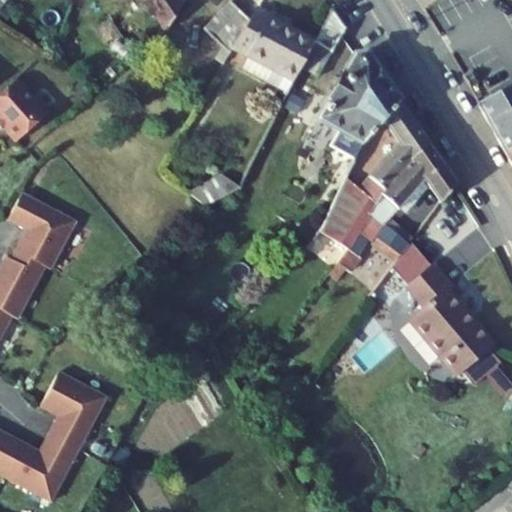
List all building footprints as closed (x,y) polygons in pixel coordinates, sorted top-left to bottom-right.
[(130,0),(131,1),(133,0),(139,0),(147,11),(152,8),(167,31),(184,0),(130,0)] [(222,47),(229,54),(233,47),(249,20),(230,2),(203,30),(222,47)] [(314,41),(268,16),(270,14),(257,7),(249,20),(233,47),(248,56),(293,80),(301,66),(315,41),(314,41)] [(301,66),(319,76),(346,27),(332,7),(331,10),(314,41),(315,41),(301,66)] [(222,47),(214,60),(223,64),(229,54),(222,47)] [(346,72),(321,116),(363,140),(381,120),(398,101),(365,55),(355,55),(352,60),(350,62),(346,68),(346,72)] [(241,70),(286,93),(293,80),(248,56),(241,70)] [(472,71),(463,76),(471,88),(479,83),(480,79),(478,73),(473,72),(472,71)] [(47,113),(17,79),(0,93),(0,122),(17,141),(47,113)] [(479,105),(505,154),(511,150),(511,86),(480,104),(479,105)] [(389,132),(407,113),(398,101),(381,120),(389,132)] [(397,143),(357,188),(354,191),(359,195),(353,203),(335,241),(348,249),(349,250),(349,249),(359,233),(367,220),(380,195),(409,161),(427,143),(407,113),(389,132),(397,143)] [(330,141),(329,143),(336,148),(337,145),(340,147),(341,144),(357,153),(362,141),(363,140),(321,116),(314,129),(329,137),(328,140),(330,141)] [(430,188),(440,203),(456,183),(446,170),(427,143),(409,161),(380,195),(367,220),(359,233),(373,242),(385,226),(384,225),(394,214),(424,179),(430,188)] [(239,187),(238,187),(224,173),(191,191),(205,206),(239,187)] [(357,188),(346,177),(323,228),(319,231),(335,241),(353,203),(359,195),(354,191),(357,188)] [(394,214),(401,220),(430,188),(424,179),(394,214)] [(22,193),(7,220),(14,223),(23,228),(27,221),(33,225),(26,238),(24,237),(17,251),(46,267),(50,268),(75,221),(42,204),(22,193)] [(397,260),(408,245),(385,226),(373,242),(397,260)] [(347,270),(351,273),(361,258),(349,249),(349,250),(348,249),(338,264),(347,270)] [(0,309),(14,317),(18,320),(46,267),(17,251),(10,263),(6,271),(2,268),(0,271),(0,309)] [(410,278),(423,268),(412,254),(399,263),(410,278)] [(2,268),(6,271),(10,263),(5,261),(2,268)] [(329,277),(338,283),(347,270),(338,264),(329,277)] [(456,375),(492,344),(447,290),(451,287),(433,266),(408,287),(425,307),(409,320),(456,375)] [(0,343),(14,317),(0,309),(0,343)] [(59,371),(42,404),(55,411),(56,409),(71,417),(66,425),(56,420),(49,433),(79,449),(107,396),(59,371)] [(47,461),(34,454),(35,452),(22,444),(4,478),(51,502),(79,449),(49,433),(42,447),(51,453),(47,461)] [(0,475),(4,478),(22,444),(9,438),(7,440),(0,435),(0,475)]
